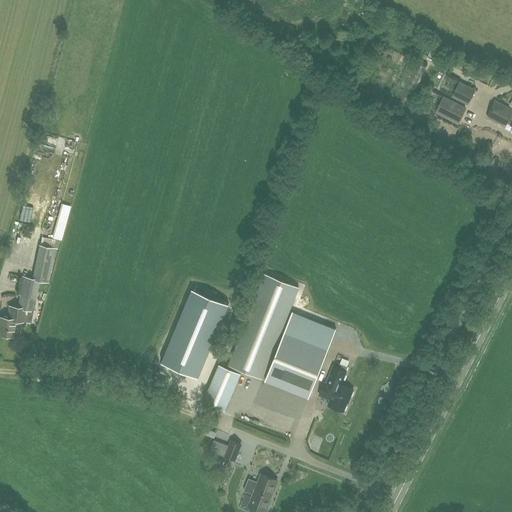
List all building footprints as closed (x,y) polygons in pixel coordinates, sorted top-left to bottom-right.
[(474,90),(459,83),(452,96),(468,104),(474,90)] [(458,123),(465,109),(443,97),(436,112),(458,123)] [(505,126),(507,123),(511,125),(511,127),(511,128),(511,127),(511,115),(511,112),(511,109),(495,101),(487,117),(505,126)] [(62,215),(55,238),(63,241),(70,217),(62,215)] [(33,312),(40,282),(48,283),(56,250),(58,250),(60,241),(55,240),(54,242),(41,240),(33,280),(22,278),(18,296),(20,297),(19,311),(10,310),(9,319),(0,317),(0,334),(12,336),(14,322),(23,323),(24,310),(33,312)] [(265,274),(228,365),(262,379),(299,287),(265,274)] [(198,378),(229,304),(191,288),(161,362),(198,378)] [(328,349),(319,345),(327,325),(292,311),(264,380),(308,398),(328,349)] [(337,388),(338,384),(340,385),(346,371),(345,371),(347,367),(339,363),(337,368),(333,366),(326,384),(337,388)] [(225,410),(240,373),(219,364),(203,401),(225,410)] [(337,388),(326,384),(324,383),(319,396),(329,400),(327,405),(343,411),(348,399),(349,399),(353,390),(340,385),(338,384),(337,388)] [(231,440),(225,456),(234,460),(241,444),(231,440)] [(220,469),(223,459),(216,457),(213,466),(220,469)] [(248,479),(244,490),(253,494),(248,506),(263,511),(264,511),(277,481),(261,474),(258,482),(248,479)]
